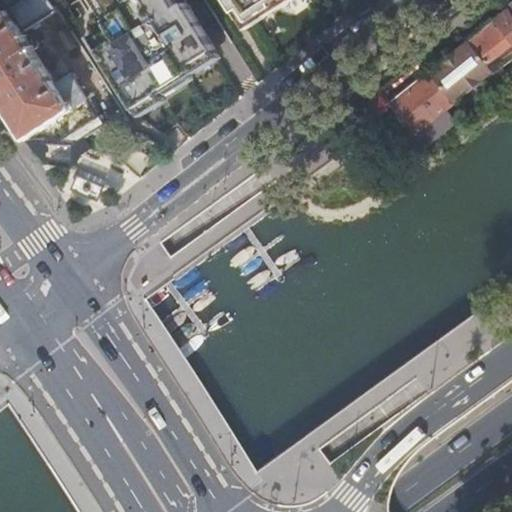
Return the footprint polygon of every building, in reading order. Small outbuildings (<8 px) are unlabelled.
[(58,8),(52,0),(22,0),(13,6),(28,28),(58,8)] [(217,47),(188,2),(181,7),(176,0),(96,0),(113,25),(94,37),(141,110),(165,95),(162,91),(199,67),(197,63),(216,51),(214,48),(217,47)] [(229,0),(244,23),(250,19),(268,8),(275,4),(273,0),(229,0)] [(511,47),(511,8),(510,6),(470,39),(471,40),(489,62),(493,60),(496,64),(508,55),(506,53),(511,47)] [(28,35),(10,8),(0,14),(0,93),(29,138),(37,137),(45,137),(53,137),(57,138),(61,138),(69,140),(75,142),(106,121),(73,72),(59,83),(49,67),(53,64),(46,54),(42,57),(37,50),(46,44),(37,30),(28,35)] [(489,62),(471,40),(432,72),(452,95),(490,64),(489,62)] [(415,135),(457,101),(452,95),(432,72),(393,104),(415,135)] [(44,160),(76,162),(77,142),(44,141),(44,160)] [(104,168),(107,162),(88,154),(74,188),(107,203),(119,175),(104,168)]
